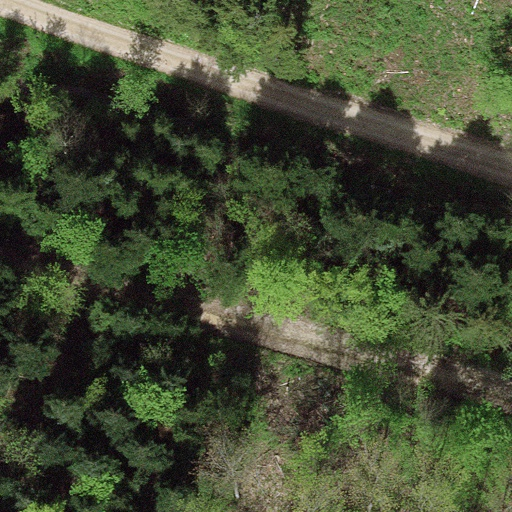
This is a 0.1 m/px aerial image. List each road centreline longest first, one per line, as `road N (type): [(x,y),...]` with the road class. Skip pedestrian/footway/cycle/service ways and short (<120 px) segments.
road 1 (track): [(511,174),(257,82),(0,3)]
road 2 (track): [(511,404),(259,341),(114,329),(0,300)]
